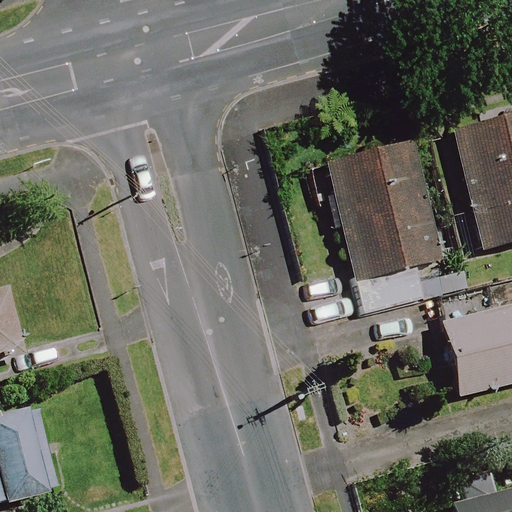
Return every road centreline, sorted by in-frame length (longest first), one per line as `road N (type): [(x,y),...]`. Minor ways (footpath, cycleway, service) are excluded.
road 1 (residential): [(255,511),(153,148),(137,60)]
road 2 (secondary): [(360,0),(137,60)]
road 3 (secondary): [(137,60),(76,90),(0,110)]
